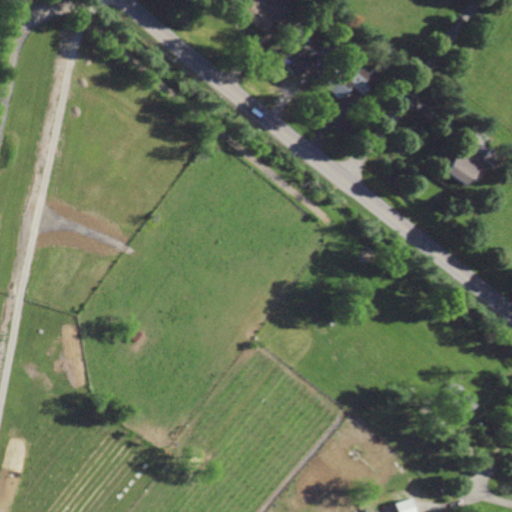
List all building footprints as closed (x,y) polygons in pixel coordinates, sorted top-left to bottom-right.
[(282,0),(275,7),(275,6),(272,4),(267,9),(270,12),(276,17),(266,28),(263,31),(255,25),(254,26),(243,16),(241,17),(239,16),(238,14),(229,7),(231,4),(226,0),(256,0),(262,5),(267,0),(282,0)] [(299,34),(293,30),(297,25),(302,29),(299,34)] [(332,51),(331,51),(324,45),(323,44),(331,34),(340,42),(332,51)] [(314,57),(300,74),(294,69),(291,72),(279,62),(290,48),(292,50),(294,51),(297,54),(302,47),(314,57)] [(366,74),(371,68),(378,74),(361,95),(360,94),(350,86),(349,85),(338,98),(332,93),(328,91),(321,85),(333,70),(346,81),(357,67),(366,74)] [(492,167),(480,159),(481,158),(487,149),(499,158),(492,167)] [(474,182),(468,178),(461,188),(448,179),(447,178),(440,173),(437,171),(451,150),(461,157),(468,162),(481,171),(474,182)] [(466,413),(462,410),(460,413),(443,398),(447,393),(449,391),(450,390),(446,387),(452,380),(473,398),(470,402),(473,405),(466,413)] [(511,438),(502,431),(511,418),(511,438)] [(511,465),(506,470),(501,463),(508,458),(511,463),(511,465)] [(395,511),(393,502),(408,498),(410,497),(413,511),(395,511)]
